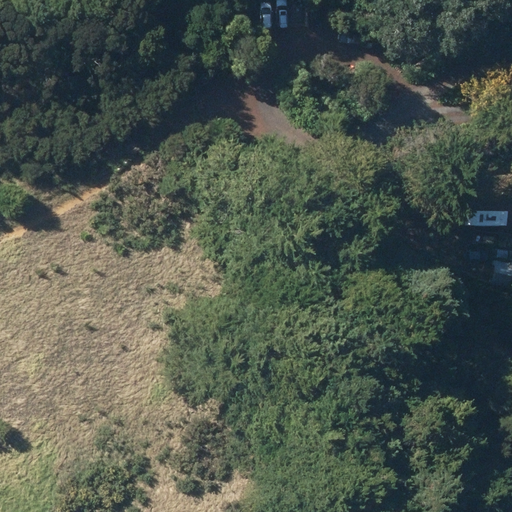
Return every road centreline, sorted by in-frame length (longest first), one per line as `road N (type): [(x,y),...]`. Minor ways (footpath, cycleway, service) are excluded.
road 1 (track): [(299,182),(269,150),(203,122),(153,135),(0,220)]
road 2 (residential): [(511,108),(299,182)]
